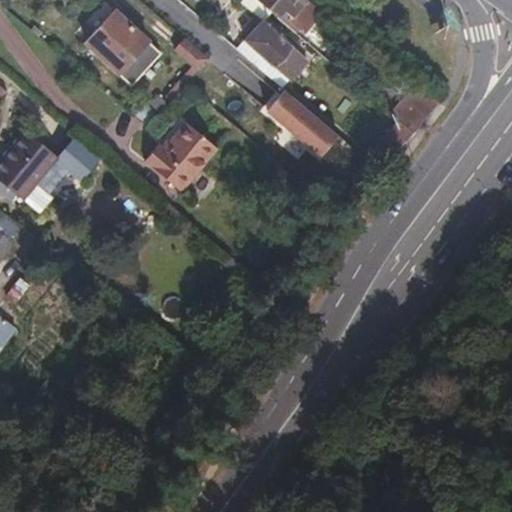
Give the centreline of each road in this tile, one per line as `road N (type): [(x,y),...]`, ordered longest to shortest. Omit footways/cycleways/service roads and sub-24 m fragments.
road 1 (residential): [(219,511),(411,242)]
road 2 (residential): [(474,0),(486,63),(411,242)]
road 3 (residential): [(411,242),(511,104)]
road 4 (residential): [(411,242),(511,156)]
